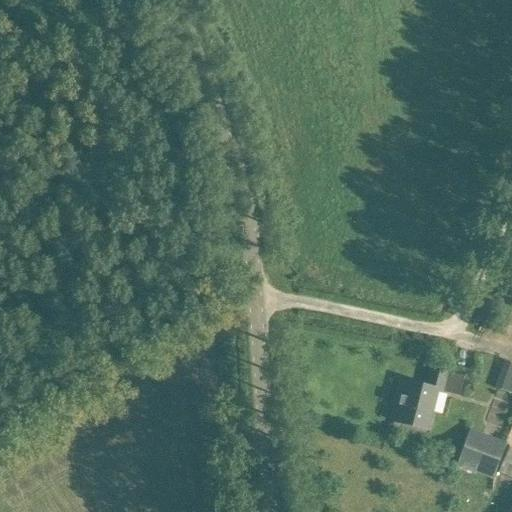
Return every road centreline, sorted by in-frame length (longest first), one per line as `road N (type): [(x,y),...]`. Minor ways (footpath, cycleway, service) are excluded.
road 1 (tertiary): [(274,511),(256,299),(222,133),(172,0)]
road 2 (track): [(256,299),(448,322),(470,299),(511,200)]
